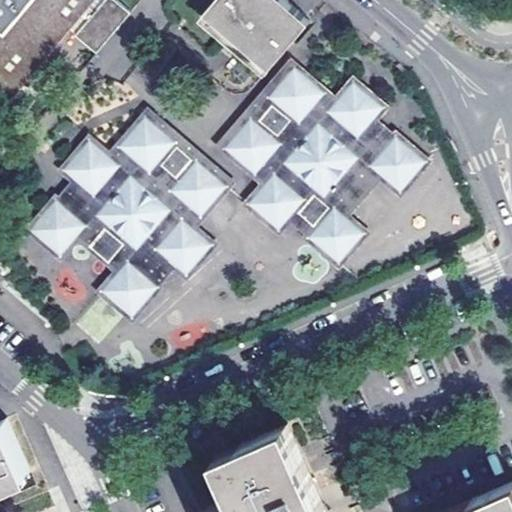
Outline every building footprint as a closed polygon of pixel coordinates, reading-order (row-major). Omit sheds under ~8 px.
[(0,0),(0,102),(2,104),(71,24),(79,30),(78,31),(100,49),(134,9),(123,0),(0,0)] [(313,19),(291,0),(215,0),(209,7),(272,65),(313,19)] [(269,94),(297,62),(291,57),(218,139),(224,145),(252,114),(262,124),(280,103),(269,94)] [(280,103),(262,124),(252,114),(224,145),(255,172),(259,168),(268,177),(265,181),(248,200),(279,228),(288,218),(297,207),(316,223),(306,233),(338,262),(366,231),(348,215),(334,202),(326,196),(360,157),(368,164),(383,176),(400,192),(428,160),(396,132),(387,142),(369,126),(377,116),(387,105),(355,78),(338,98),(335,101),(324,93),(328,89),(297,62),(269,94),(280,103)] [(335,101),(338,98),(328,89),(324,93),(335,101)] [(200,157),(228,182),(234,176),(152,103),(146,110),(177,136),(168,148),(187,165),(196,154),(200,157)] [(61,251),(74,236),(87,221),(95,212),(136,246),(114,271),(100,286),(103,289),(132,314),(158,285),(161,282),(149,272),(165,254),(176,263),(186,271),(211,241),(213,239),(194,222),(190,219),(198,211),(201,213),(228,182),(200,157),(196,154),(187,165),(168,148),(177,136),(146,110),(118,141),(122,144),(114,153),(111,150),(91,133),(63,164),(74,174),(83,182),(67,201),(57,192),(56,194),(30,224),(61,251)] [(377,116),(369,126),(387,142),(396,132),(377,116)] [(122,144),(118,141),(111,150),(114,153),(122,144)] [(334,202),(348,215),(383,176),(368,164),(360,157),(326,196),(334,202)] [(259,168),(255,172),(265,181),(268,177),(259,168)] [(83,182),(74,174),(57,192),(67,201),(83,182)] [(297,207),(288,218),(306,233),(316,223),(297,207)] [(190,219),(194,222),(201,213),(198,211),(190,219)] [(87,221),(74,236),(114,271),(136,246),(95,212),(87,221)] [(149,272),(161,282),(176,263),(165,254),(149,272)] [(0,491),(34,476),(11,420),(0,424),(0,491)] [(322,511),(295,432),(201,465),(217,511),(322,511)] [(511,511),(511,489),(450,511),(511,511)]
